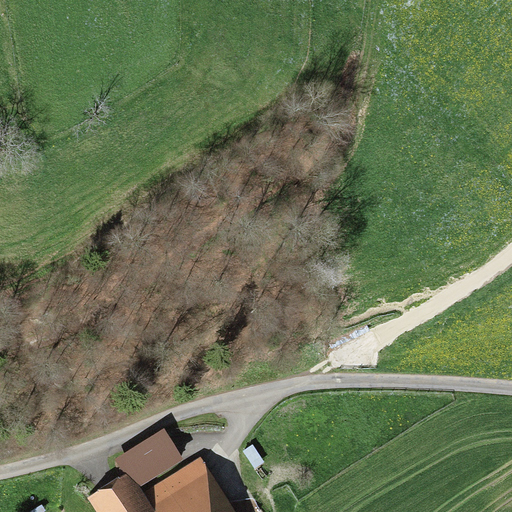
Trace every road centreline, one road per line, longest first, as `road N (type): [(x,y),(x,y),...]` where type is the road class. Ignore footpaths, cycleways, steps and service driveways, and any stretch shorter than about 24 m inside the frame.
road 1 (track): [(0,354),(42,343),(111,306),(292,172),(347,119),(367,59),(374,0)]
road 2 (unclassified): [(0,473),(295,384),(511,388)]
